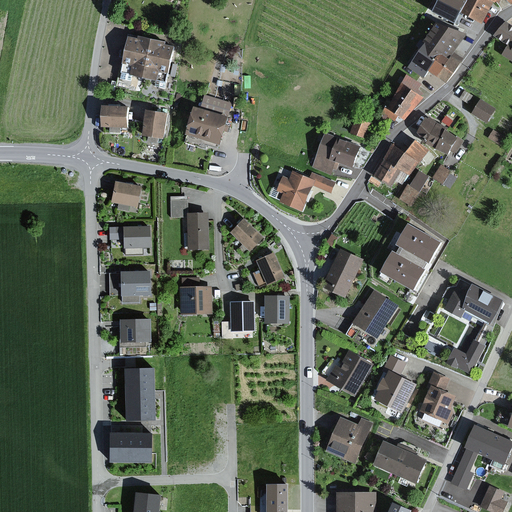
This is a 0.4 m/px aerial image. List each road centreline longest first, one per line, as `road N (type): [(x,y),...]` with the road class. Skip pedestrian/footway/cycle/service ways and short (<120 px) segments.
road 1 (residential): [(98,511),(86,155)]
road 2 (residential): [(511,11),(394,136),(332,221),(300,244)]
road 3 (tertiary): [(300,244),(307,511)]
road 4 (tertiary): [(86,155),(236,189),(300,244)]
road 5 (residential): [(426,511),(511,322)]
road 6 (residential): [(86,155),(110,0)]
